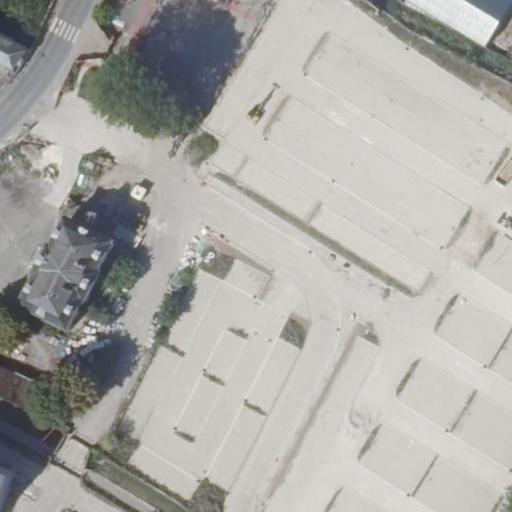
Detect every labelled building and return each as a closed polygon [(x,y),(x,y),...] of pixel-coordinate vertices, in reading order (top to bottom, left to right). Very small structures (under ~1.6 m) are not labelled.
[(35,50),(0,31),(0,60),(23,73),(35,50)] [(456,150),(363,91),(371,77),(351,64),(343,78),(359,89),(351,101),(346,98),(342,106),(358,116),(349,130),(405,166),(399,176),(465,218),(477,199),(511,221),(511,195),(452,157),(456,150)] [(112,98),(94,124),(147,160),(165,134),(112,98)] [(122,248),(76,222),(62,247),(58,245),(55,249),(42,273),(40,276),(44,278),(29,306),(40,312),(76,331),(91,304),(95,307),(113,275),(108,272),(122,248)] [(0,384),(37,403),(47,385),(0,359),(0,384)] [(47,385),(37,403),(47,408),(57,391),(47,385)] [(0,506),(12,473),(0,468),(0,506)]
